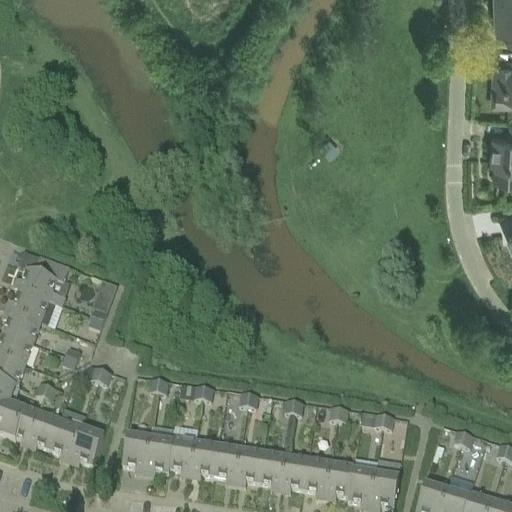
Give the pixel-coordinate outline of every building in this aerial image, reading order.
[(511,0),(494,0),(496,31),(511,30),(511,0)] [(496,67),(494,103),(511,104),(511,62),(497,61),(496,67)] [(511,122),(511,123),(510,125),(511,125),(511,138),(493,137),(491,163),(496,163),(495,178),(511,178),(511,122)] [(18,297),(47,309),(60,313),(68,291),(63,288),(68,274),(39,264),(33,278),(26,275),(22,288),(16,286),(13,295),(18,297)] [(102,287),(96,314),(111,317),(117,290),(102,287)] [(40,330),(47,309),(18,297),(14,309),(9,307),(5,317),(40,330)] [(103,328),(106,320),(94,316),(91,324),(103,328)] [(32,351),(40,330),(5,317),(2,326),(7,328),(2,340),(32,351)] [(91,324),(88,332),(100,337),(103,328),(91,324)] [(0,363),(24,372),(32,351),(2,340),(0,346),(0,363)] [(77,367),(80,359),(68,355),(65,363),(77,367)] [(0,387),(14,394),(16,394),(24,372),(0,363),(0,387)] [(62,371),(73,376),(77,367),(65,363),(62,371)] [(98,389),(102,377),(94,374),(90,386),(98,389)] [(106,392),(110,380),(102,377),(98,389),(106,392)] [(156,399),(158,387),(149,385),(147,398),(156,399)] [(8,410),(14,394),(0,387),(0,440),(14,446),(15,444),(29,449),(40,419),(34,417),(35,414),(26,411),(24,416),(8,410)] [(164,400),(166,388),(158,387),(156,399),(164,400)] [(34,402),(42,405),(47,393),(39,390),(34,402)] [(201,406),(203,394),(194,392),(192,405),(201,406)] [(55,396),(47,393),(42,405),(51,408),(55,396)] [(209,408),(211,395),(203,394),(201,406),(209,408)] [(247,414),(249,401),(240,400),(238,412),(247,414)] [(255,415),(257,402),(249,401),(247,414),(255,415)] [(292,421),(294,408),(285,407),(283,420),(292,421)] [(300,422),(302,410),(294,408),(292,421),(300,422)] [(337,428),(339,415),(329,414),(327,427),(337,428)] [(344,429),(346,417),(339,415),(337,428),(344,429)] [(37,452),(49,456),(60,427),(40,419),(29,449),(37,452)] [(382,435),(384,422),(375,421),(373,434),(382,435)] [(390,436),(392,424),(384,422),(382,435),(390,436)] [(81,434),(60,427),(49,456),(60,461),(70,464),(81,434)] [(103,442),(81,434),(70,464),(92,472),(103,442)] [(460,453),(464,440),(455,438),(452,450),(460,453)] [(468,455),(472,443),(464,440),(460,453),(468,455)] [(144,476),(149,445),(126,441),(124,453),(121,473),(144,476)] [(167,480),(172,444),(171,448),(149,445),(144,476),(167,480)] [(190,479),(195,448),(172,444),(167,480),(168,480),(168,476),(190,479)] [(213,483),(218,451),(195,448),(190,479),(213,483)] [(235,486),(240,455),(218,451),(213,483),(235,486)] [(503,467),(507,454),(498,452),(495,464),(503,467)] [(511,469),(511,466),(511,455),(507,454),(503,467),(511,469)] [(258,490),(263,459),(240,455),(235,486),(258,490)] [(280,493),(285,462),(263,459),(258,490),(280,493)] [(303,497),(308,466),(285,462),(280,493),(303,497)] [(325,500),(330,469),(308,466),(303,497),(325,500)] [(347,508),(353,473),(330,469),(325,500),(347,504),(346,508),(347,508)] [(370,511),(375,480),(353,477),(353,473),(347,508),(370,511)] [(373,511),(393,511),(398,484),(375,480),(370,511),(373,511)] [(441,511),(446,497),(424,490),(421,501),(417,511),(441,511)] [(468,503),(446,497),(441,511),(465,511),(469,500),(468,503)] [(489,511),(491,506),(469,500),(465,511),(489,511)]
